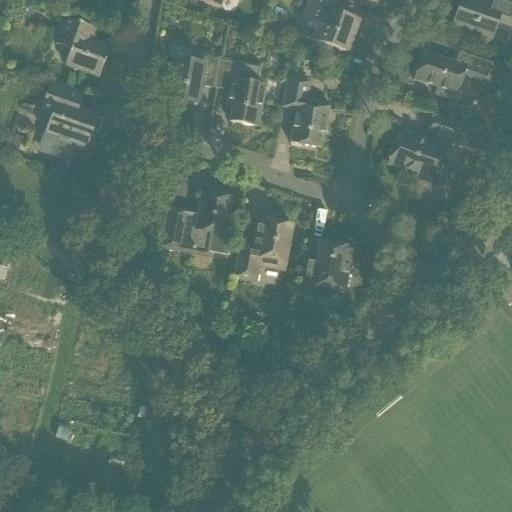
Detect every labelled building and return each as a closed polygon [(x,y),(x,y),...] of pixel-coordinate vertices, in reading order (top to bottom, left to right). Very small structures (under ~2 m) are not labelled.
[(191,0),(217,9),(220,0),(191,0)] [(309,0),(302,23),(297,36),(312,42),(308,53),(328,60),(332,48),(346,54),(357,23),(334,15),(337,5),(341,6),(341,5),(340,4),(326,0),(309,0)] [(341,0),(340,4),(341,5),(357,11),(358,11),(361,1),(361,0),(362,0),(375,4),(376,0),(341,0)] [(511,29),(511,0),(482,0),(482,2),(480,4),(468,0),(460,0),(451,27),(491,41),(497,24),(511,29)] [(98,78),(108,50),(90,44),(94,30),(64,19),(55,45),(70,50),(64,66),(98,78)] [(422,54),(412,81),(436,90),(434,96),(453,103),(454,103),(464,75),(488,84),(495,63),(474,56),(455,49),(455,50),(460,52),(455,66),(422,54)] [(172,60),(164,101),(170,102),(169,107),(184,110),(185,105),(196,107),(200,88),(214,90),(219,63),(220,57),(204,54),(190,51),(188,63),(172,60)] [(257,129),(261,109),(265,88),(255,86),(258,70),(219,63),(214,90),(228,93),(225,107),(231,108),(228,123),(257,129)] [(320,150),(328,107),(305,103),(309,84),(287,80),(281,109),(295,112),(289,144),(320,150)] [(96,133),(101,122),(96,120),(97,117),(77,110),(83,94),(50,83),(39,113),(51,117),(44,136),(52,139),(47,154),(67,162),(73,146),(85,150),(92,132),(96,133)] [(386,158),(389,159),(387,165),(416,175),(414,182),(416,183),(439,191),(447,168),(455,145),(464,149),(475,152),(507,163),(511,165),(511,164),(511,147),(505,145),(481,137),(482,134),(471,130),(432,117),(426,136),(430,137),(428,142),(398,132),(393,147),(392,151),(389,150),(386,158)] [(8,145),(7,149),(16,157),(17,154),(21,139),(11,135),(8,145)] [(224,234),(230,200),(201,195),(198,215),(169,210),(162,250),(208,258),(209,254),(227,257),(230,235),(224,234)] [(283,272),(287,247),(291,227),(273,224),(274,219),(258,215),(251,251),(239,249),(233,280),(254,284),(257,267),(283,272)] [(300,280),(297,296),(306,298),(325,301),(327,292),(343,295),(351,249),(320,244),(316,263),(305,261),(303,261),(300,280)] [(268,394),(269,378),(256,377),(255,393),(268,394)]
